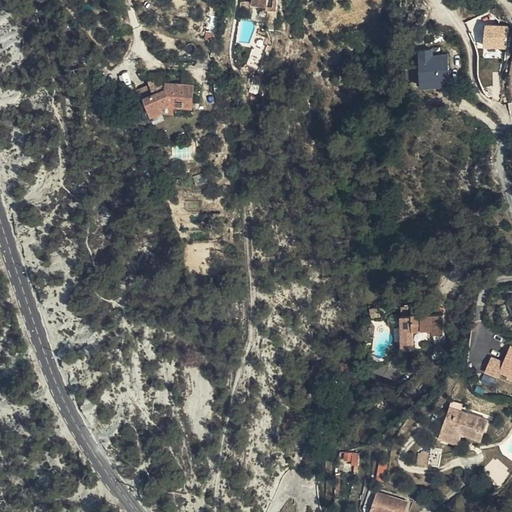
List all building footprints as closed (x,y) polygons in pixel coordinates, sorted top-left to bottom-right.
[(255,0),(255,11),(269,12),(269,15),(279,17),(281,0),(255,0)] [(424,13),(424,24),(432,23),(431,11),(424,13)] [(483,49),(507,49),(507,25),(483,25),(483,49)] [(264,45),(258,43),(246,78),(258,83),(267,58),(260,56),(264,45)] [(450,87),(447,54),(432,56),(432,49),(416,51),(419,90),(450,87)] [(182,104),(182,107),(194,107),(194,84),(165,84),(165,90),(159,94),(154,97),(146,103),(151,110),(156,119),(166,112),(164,108),(172,104),(182,104)] [(154,97),(159,94),(154,87),(149,91),(154,97)] [(140,118),(151,110),(146,103),(154,97),(149,91),(148,89),(137,97),(140,102),(131,109),(133,113),(136,111),(140,118)] [(177,108),(182,107),(182,104),(172,104),(164,108),(166,112),(178,111),(177,108)] [(389,308),(379,309),(380,318),(390,317),(389,308)] [(402,318),(401,318),(400,319),(398,320),(397,321),(400,330),(402,331),(401,339),(416,354),(420,355),(422,335),(423,319),(422,319),(422,321),(418,320),(419,316),(412,314),(412,319),(410,320),(410,321),(407,321),(406,320),(405,319),(404,319),(402,318)] [(448,314),(447,322),(455,323),(456,317),(448,314)] [(447,322),(423,319),(422,335),(442,337),(442,341),(453,342),(455,323),(447,322)] [(407,354),(414,354),(416,354),(401,339),(401,347),(402,349),(407,350),(407,354)] [(453,342),(442,341),(442,351),(453,353),(453,342)] [(511,385),(511,358),(506,356),(500,373),(488,369),(483,384),(495,388),(497,383),(507,387),(508,384),(511,385)] [(460,421),(461,418),(464,412),(454,408),(450,416),(460,421)] [(490,431),(461,418),(460,421),(450,416),(440,440),(454,446),(458,438),(463,440),(462,442),(464,442),(482,450),(490,431)] [(458,455),(464,442),(462,442),(463,440),(458,438),(454,446),(440,440),(438,445),(458,455)] [(421,466),(431,467),(432,457),(433,454),(423,454),(421,466)] [(441,468),(441,458),(432,457),(431,467),(441,468)] [(374,495),(365,511),(402,511),(404,509),(374,495)]
